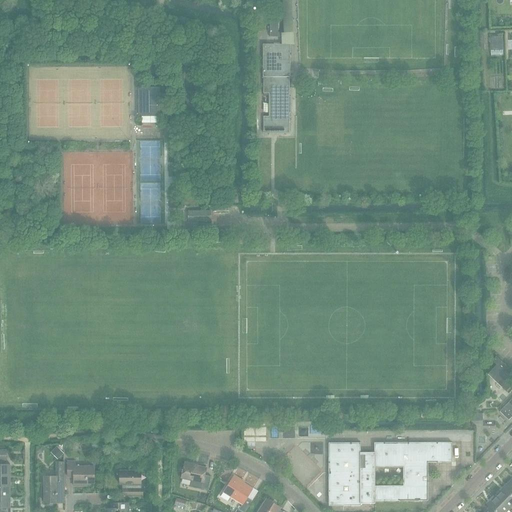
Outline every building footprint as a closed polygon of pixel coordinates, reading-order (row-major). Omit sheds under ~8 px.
[(490,50),(503,49),(502,36),(490,37),(490,50)] [(263,76),(263,93),(268,93),(268,116),(263,116),(263,133),(289,133),(289,120),(285,120),(285,113),(290,113),(290,97),(285,97),(285,89),(289,89),(289,76),(289,44),(262,44),(263,76)] [(159,88),(141,88),(142,115),(159,115),(159,88)] [(210,221),(210,211),(188,211),(188,221),(210,221)] [(511,375),(511,371),(496,356),(491,360),(496,364),(487,374),(505,391),(511,384),(511,379),(510,378),(511,375)] [(511,397),(499,411),(508,420),(511,415),(511,397)] [(427,462),(451,462),(451,442),(374,442),(374,452),(360,452),(360,442),(328,442),(328,505),(361,505),(360,503),(375,503),(375,501),(427,500),(427,462)] [(0,474),(10,475),(10,464),(4,464),(4,460),(6,460),(6,450),(0,449),(0,474)] [(83,482),(94,482),(94,466),(75,466),(75,461),(68,461),(68,476),(74,476),(74,486),(83,485),(83,482)] [(194,463),(185,461),(181,478),(191,480),(190,486),(208,490),(211,476),(205,475),(206,467),(194,465),(194,463)] [(44,476),(44,482),(44,502),(57,502),(57,491),(64,491),(63,462),(56,462),(56,476),(44,476)] [(123,495),(142,495),(142,488),(140,488),(140,484),(141,484),(140,470),(120,470),(120,484),(124,484),(124,488),(123,488),(123,495)] [(10,475),(0,474),(0,485),(10,486),(10,475)] [(252,488),(233,476),(223,492),(242,504),(238,509),(242,511),(244,511),(252,500),(247,497),(252,488)] [(503,487),(511,494),(511,479),(503,487)] [(0,496),(10,497),(10,486),(0,485),(0,496)] [(511,494),(503,487),(495,496),(509,508),(511,505),(511,494)] [(10,497),(0,496),(0,507),(10,508),(10,497)] [(487,504),(490,507),(495,511),(505,511),(509,508),(495,496),(487,504)] [(186,501),(176,498),(174,504),(185,507),(186,501)] [(277,511),(280,508),(266,498),(257,511),(277,511)] [(105,511),(129,511),(129,502),(117,502),(117,508),(106,508),(105,511)]
